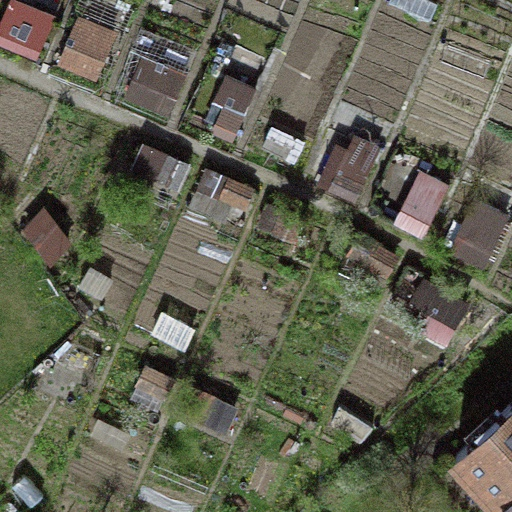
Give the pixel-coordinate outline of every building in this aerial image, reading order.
[(13,0),(9,0),(0,22),(0,45),(35,61),(54,18),(13,0)] [(77,17),(57,67),(96,84),(117,34),(77,17)] [(140,57),(123,97),(166,115),(183,76),(140,57)] [(209,132),(231,142),(255,92),(223,78),(210,103),(221,108),(209,132)] [(335,145),(316,188),(357,206),(382,149),(355,137),(349,151),(335,145)] [(142,145),(131,170),(180,191),(191,166),(142,145)] [(204,170),(188,206),(225,222),(232,205),(246,211),(254,192),(204,170)] [(421,172),(394,226),(423,241),(450,187),(421,172)] [(449,252),(483,270),(509,219),(475,201),(449,252)] [(267,203),(258,228),(295,241),(304,216),(267,203)] [(43,208),(22,232),(49,268),(71,244),(43,208)] [(347,260),(388,282),(401,259),(360,236),(347,260)] [(426,280),(412,304),(432,315),(420,335),(447,351),(473,308),(426,280)] [(144,367),(135,388),(165,402),(174,381),(144,367)] [(194,390),(182,415),(225,435),(237,410),(194,390)] [(511,511),(511,402),(457,454),(511,511)]
